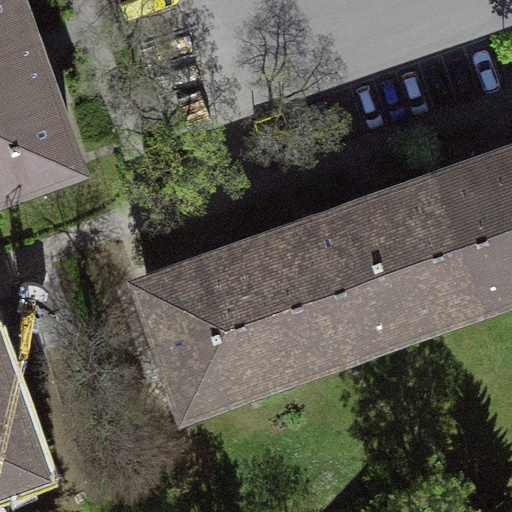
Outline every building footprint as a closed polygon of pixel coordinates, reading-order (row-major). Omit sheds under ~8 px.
[(33,49),(15,0),(0,0),(0,180),(71,156),(33,49)] [(511,147),(438,173),(480,292),(511,280),(511,147)] [(297,223),(339,342),(377,328),(374,317),(438,295),(442,305),(480,292),(438,173),(368,198),(297,223)] [(339,342),(297,223),(221,250),(146,277),(188,395),(236,378),(232,367),(296,344),(300,355),(339,342)] [(0,468),(30,458),(0,372),(0,468)]
